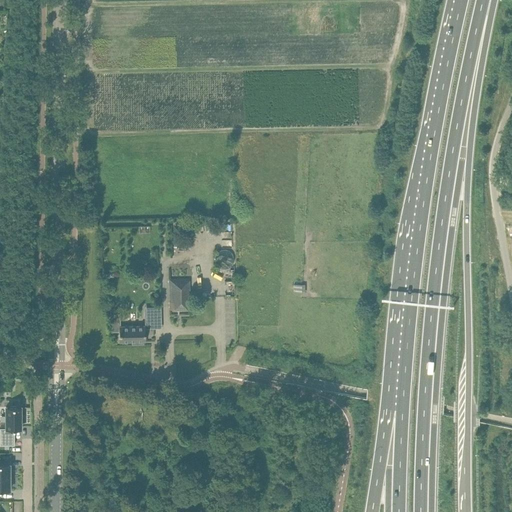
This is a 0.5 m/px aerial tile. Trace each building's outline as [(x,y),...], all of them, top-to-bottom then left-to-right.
[(169,279),(169,309),(189,309),(189,279),(169,279)] [(111,314),(110,314),(110,331),(119,331),(119,342),(145,341),(145,328),(145,325),(120,326),(120,314),(111,314)] [(20,406),(6,406),(6,428),(0,427),(0,444),(14,445),(14,428),(20,428),(20,420),(21,420),(21,419),(20,419),(20,416),(21,416),(21,415),(20,415),(20,406)] [(0,476),(10,477),(10,476),(9,476),(9,470),(10,470),(10,469),(9,469),(9,464),(0,463),(0,476)] [(10,477),(0,476),(0,489),(9,490),(9,485),(10,485),(10,484),(9,484),(9,478),(10,478),(10,477)]
